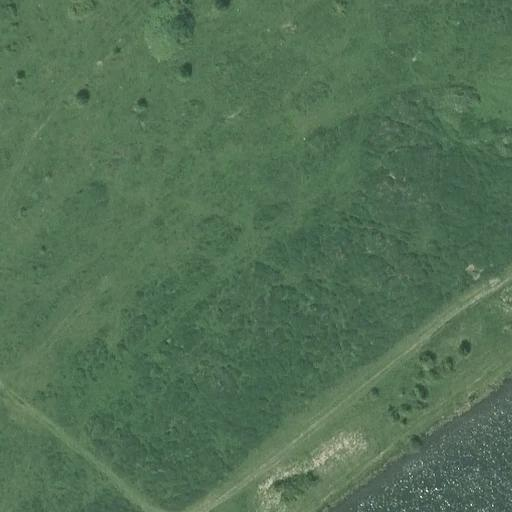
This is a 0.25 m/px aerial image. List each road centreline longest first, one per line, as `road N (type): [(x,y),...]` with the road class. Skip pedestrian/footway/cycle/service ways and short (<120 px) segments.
road 1 (track): [(511,266),(191,511)]
road 2 (track): [(159,511),(0,389)]
